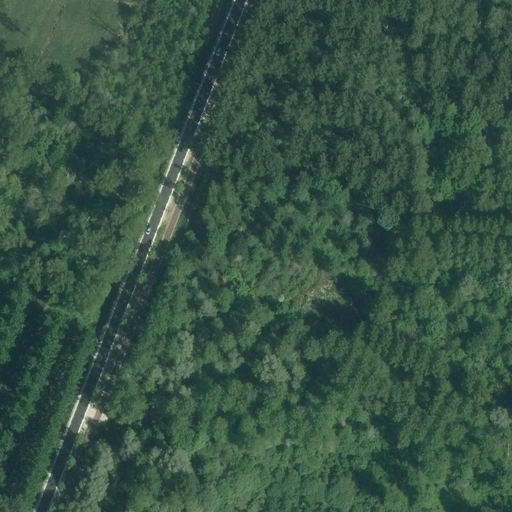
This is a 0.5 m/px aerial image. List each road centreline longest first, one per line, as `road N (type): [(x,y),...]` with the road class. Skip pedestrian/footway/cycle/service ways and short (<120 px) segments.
road 1 (tertiary): [(38,511),(241,0)]
road 2 (track): [(409,23),(248,15)]
